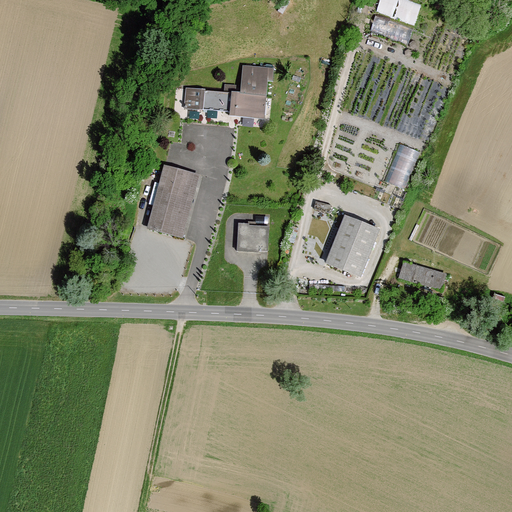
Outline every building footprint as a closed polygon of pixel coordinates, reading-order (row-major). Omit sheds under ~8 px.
[(417,22),(423,1),(420,0),(380,0),(377,12),(417,22)] [(186,90),(184,109),(230,113),(230,116),(264,119),(267,81),(273,82),(274,69),(243,66),(241,86),(225,85),(224,93),(186,90)] [(408,188),(422,151),(401,143),(386,180),(408,188)] [(165,167),(148,229),(182,238),(199,176),(165,167)] [(316,202),(314,210),(330,214),(331,206),(316,202)] [(258,217),(257,226),(268,227),(269,218),(258,217)] [(345,218),(326,265),(360,279),(379,232),(345,218)] [(239,224),(238,252),(260,253),(260,251),(268,252),(270,227),(268,227),(257,226),(250,226),(250,224),(239,224)] [(442,291),(446,276),(405,264),(400,279),(442,291)]
